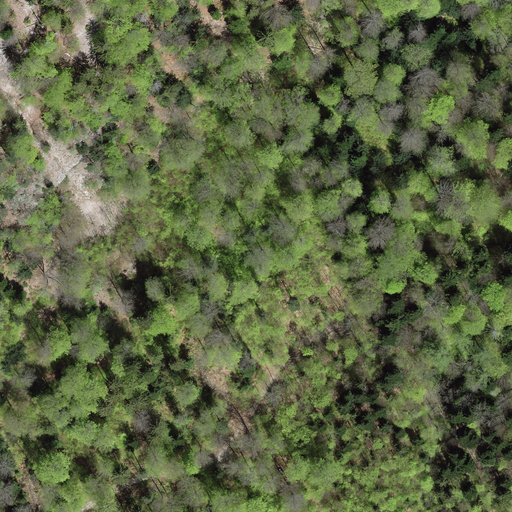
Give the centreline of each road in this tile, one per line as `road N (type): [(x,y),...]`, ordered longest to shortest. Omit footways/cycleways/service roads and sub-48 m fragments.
road 1 (track): [(421,261),(297,348),(214,462),(125,482),(82,511)]
road 2 (track): [(0,420),(40,367),(113,340),(111,260),(123,244),(164,222),(192,228),(245,206)]
